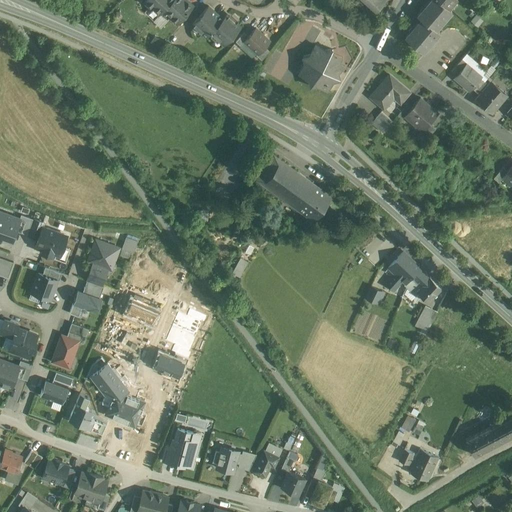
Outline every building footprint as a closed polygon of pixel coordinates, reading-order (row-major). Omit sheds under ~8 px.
[(145,0),(144,2),(159,15),(163,10),(162,10),(171,0),(145,0)] [(187,0),(171,0),(162,10),(163,10),(176,23),(193,5),(187,0)] [(385,0),(363,0),(376,11),(385,0)] [(439,0),(430,0),(417,15),(421,18),(405,37),(423,52),(439,32),(436,29),(451,11),(448,8),(439,0)] [(222,18),(208,6),(192,24),(206,36),(210,32),(224,45),(240,27),(226,14),(222,18)] [(270,40),(256,28),(248,36),(244,41),(257,53),(258,54),(265,46),(270,40)] [(243,32),(235,41),(240,46),(244,41),(248,36),(243,32)] [(325,51),(315,45),(310,55),(303,56),(304,63),(299,73),(308,79),(310,86),(317,84),(327,90),(333,80),(340,78),(338,71),(340,67),(338,58),(334,56),(332,49),(325,51)] [(265,46),(258,54),(257,53),(256,55),(262,60),(270,51),(265,46)] [(459,62),(451,71),(456,76),(464,66),(459,62)] [(481,76),(467,63),(464,66),(456,76),(454,78),(469,90),(481,76)] [(409,91),(390,74),(370,97),(383,108),(394,95),(400,100),(399,102),(400,102),(409,91)] [(485,80),(476,91),(480,95),(490,84),(485,80)] [(505,96),(490,83),(480,95),(478,97),(492,110),(505,96)] [(412,107),(405,115),(405,116),(422,130),(438,112),(420,97),(412,107)] [(407,104),(398,114),(403,118),(405,116),(405,115),(412,107),(407,104)] [(392,121),(381,111),(375,117),(376,117),(387,127),(392,121)] [(387,127),(376,117),(371,122),(382,132),(387,127)] [(431,124),(422,133),(427,138),(436,128),(431,124)] [(311,181),(272,154),(255,177),(294,205),(311,181)] [(511,165),(507,171),(503,176),(503,177),(511,184),(511,165)] [(503,167),(493,178),(498,182),(503,177),(503,176),(507,171),(503,167)] [(311,181),(294,205),(314,219),(331,196),(311,181)] [(0,210),(0,240),(2,235),(13,238),(16,230),(20,218),(0,210)] [(33,218),(21,214),(20,218),(16,230),(27,234),(33,218)] [(33,218),(27,234),(38,238),(42,226),(43,226),(44,222),(33,218)] [(38,238),(35,246),(43,249),(42,252),(51,255),(52,252),(60,255),(67,235),(43,226),(42,226),(38,238)] [(120,251),(131,255),(137,239),(126,235),(120,251)] [(119,247),(96,239),(90,255),(94,263),(92,269),(103,273),(105,267),(111,269),(119,247)] [(404,253),(389,269),(395,274),(387,284),(394,290),(403,280),(405,283),(404,284),(407,287),(412,276),(420,267),(404,253)] [(233,273),(242,276),(247,259),(238,256),(233,273)] [(45,267),(43,274),(57,279),(59,272),(45,267)] [(420,267),(412,276),(407,287),(415,294),(417,292),(428,302),(441,288),(420,267)] [(92,269),(91,268),(87,280),(101,286),(105,273),(103,273),(92,269)] [(62,273),(59,272),(57,279),(57,280),(53,292),(55,292),(62,273)] [(32,292),(50,299),(53,292),(57,280),(57,279),(43,274),(39,273),(32,292)] [(83,291),(100,298),(104,287),(101,286),(87,280),(83,291)] [(407,287),(404,286),(398,299),(402,301),(407,287)] [(382,291),(373,287),(367,297),(377,302),(382,291)] [(78,290),(72,304),(73,304),(82,307),(97,312),(102,298),(100,298),(83,291),(78,290)] [(132,298),(127,311),(151,321),(156,308),(132,298)] [(79,317),(82,307),(73,304),(69,313),(79,317)] [(428,331),(437,310),(424,304),(415,325),(428,331)] [(13,323),(5,320),(0,332),(9,335),(13,323)] [(37,335),(17,328),(18,325),(13,323),(9,335),(13,337),(9,349),(29,357),(32,350),(34,350),(36,342),(35,342),(37,335)] [(88,329),(71,323),(69,331),(86,337),(88,329)] [(67,336),(61,335),(52,361),(59,363),(60,361),(70,365),(78,341),(83,343),(86,337),(69,331),(67,336)] [(160,351),(155,364),(168,370),(180,376),(186,363),(173,357),(160,351)] [(173,357),(186,363),(189,357),(176,351),(173,357)] [(20,364),(16,376),(27,380),(33,363),(20,359),(19,363),(20,364)] [(19,363),(8,360),(0,381),(0,384),(12,389),(16,376),(20,364),(19,363)] [(144,404),(126,396),(127,392),(107,365),(97,373),(113,394),(113,398),(106,414),(135,426),(144,404)] [(177,382),(180,376),(168,370),(165,377),(177,382)] [(73,379),(56,373),(53,380),(70,386),(73,379)] [(68,388),(45,380),(42,388),(43,388),(40,396),(62,403),(65,396),(68,388)] [(69,420),(102,435),(106,426),(91,419),(94,411),(84,406),(89,397),(81,393),(69,420)] [(478,415),(481,420),(491,415),(489,410),(478,415)] [(511,414),(490,426),(490,425),(465,438),(473,453),(511,433),(511,414)] [(411,417),(404,428),(408,431),(415,420),(411,417)] [(418,419),(412,430),(418,433),(424,422),(418,419)] [(193,432),(177,428),(174,440),(172,440),(171,446),(167,445),(163,461),(177,464),(177,462),(191,465),(192,463),(193,462),(195,456),(194,454),(197,441),(192,439),(193,433),(193,432)] [(398,430),(391,443),(397,446),(404,433),(398,430)] [(238,450),(225,447),(224,451),(215,449),(212,461),(218,463),(216,467),(233,471),(235,462),(239,463),(242,453),(238,452),(238,450)] [(42,457),(32,450),(25,461),(35,468),(42,457)] [(257,454),(243,450),(242,453),(239,463),(238,467),(249,470),(257,454)] [(412,454),(404,450),(399,461),(407,464),(408,462),(413,465),(416,458),(411,455),(412,454)] [(438,458),(420,450),(416,458),(413,465),(409,473),(427,481),(438,458)] [(22,456),(11,453),(5,451),(4,452),(0,464),(0,465),(9,469),(6,478),(17,482),(21,472),(17,471),(22,456)] [(280,458),(264,451),(255,470),(265,475),(271,464),(276,466),(280,458)] [(310,457),(302,453),(299,459),(302,461),(301,464),(304,465),(306,462),(308,462),(310,457)] [(294,459),(287,456),(282,468),(287,470),(288,471),(294,459)] [(55,461),(48,459),(42,477),(62,483),(67,468),(68,465),(62,463),(62,462),(56,459),(55,461)] [(67,468),(62,483),(61,485),(69,488),(71,481),(75,471),(67,468)] [(288,471),(287,470),(280,486),(297,493),(304,478),(288,471)] [(87,473),(82,472),(78,483),(74,493),(76,493),(87,497),(95,474),(87,471),(87,473)] [(95,474),(87,497),(100,501),(103,493),(107,480),(102,479),(103,477),(95,474)] [(309,500),(323,505),(325,501),(330,489),(332,486),(319,480),(317,484),(311,495),(309,500)] [(69,488),(66,497),(74,500),(76,493),(74,493),(78,483),(71,481),(69,488)] [(311,495),(317,484),(311,481),(306,492),(311,495)] [(330,489),(325,501),(331,504),(336,492),(330,489)] [(150,511),(155,494),(143,490),(141,497),(137,511),(138,511),(139,511),(150,511)] [(103,493),(100,501),(97,508),(104,510),(110,495),(103,493)] [(168,497),(155,494),(150,511),(163,511),(166,503),(168,497)] [(134,495),(129,511),(137,511),(138,511),(137,511),(141,497),(134,495)] [(192,502),(186,500),(186,501),(181,500),(177,511),(198,511),(200,505),(192,503),(192,502)] [(171,511),(173,505),(166,503),(163,511),(171,511)]
